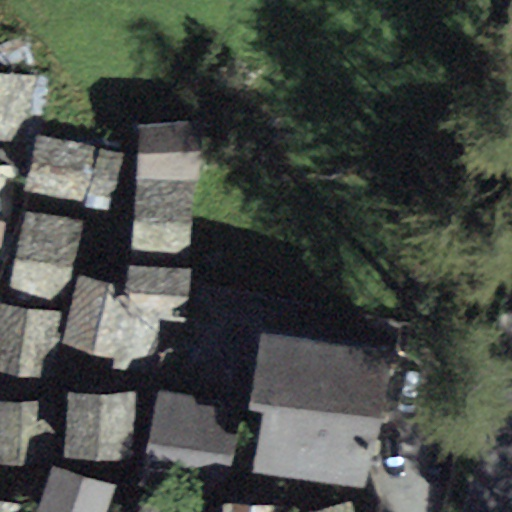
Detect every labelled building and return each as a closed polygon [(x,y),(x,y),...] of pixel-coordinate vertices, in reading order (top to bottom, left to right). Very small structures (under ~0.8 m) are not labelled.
[(34,75),(0,70),(0,139),(26,143),(34,75)] [(197,127),(135,123),(132,184),(193,188),(197,127)] [(118,158),(39,138),(26,189),(105,209),(118,158)] [(193,188),(132,184),(127,252),(188,257),(193,188)] [(79,229),(25,218),(9,293),(63,305),(79,229)] [(122,359),(133,322),(183,326),(188,257),(127,252),(124,292),(80,278),(60,339),(122,359)] [(60,310),(0,302),(0,370),(52,377),(60,310)] [(264,334),(242,466),(360,486),(383,354),(264,334)] [(130,394),(65,390),(62,453),(127,457),(130,394)] [(240,407),(158,393),(143,483),(225,496),(240,407)] [(54,402),(0,404),(0,462),(57,460),(54,402)] [(49,469),(33,511),(100,511),(109,490),(49,469)] [(183,511),(148,493),(137,511),(183,511)] [(279,511),(280,508),(218,502),(216,511),(279,511)] [(349,511),(347,503),(312,511),(349,511)]
